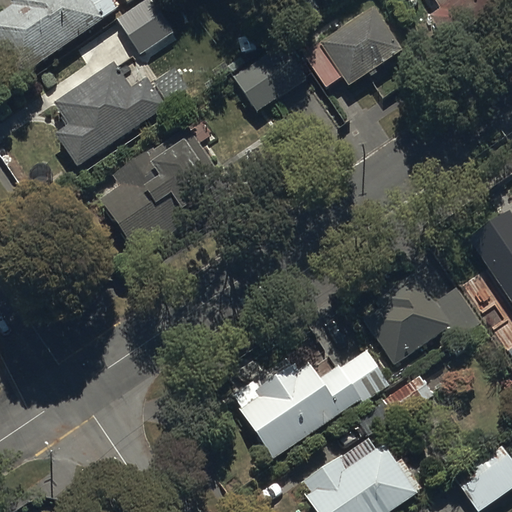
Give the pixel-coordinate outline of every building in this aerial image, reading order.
[(90,0),(20,0),(0,13),(0,56),(14,78),(104,21),(90,0)] [(150,0),(118,24),(143,58),(176,35),(150,0)] [(429,0),(454,37),(511,0),(429,0)] [(373,10),(321,44),(348,85),(400,51),(373,10)] [(280,43),(230,81),(255,115),(306,77),(280,43)] [(115,66),(57,106),(74,130),(58,141),(79,172),(170,110),(147,75),(130,87),(115,66)] [(121,189),(102,202),(138,255),(233,192),(189,127),(113,177),(121,189)] [(511,212),(509,208),(468,236),(511,299),(511,212)] [(392,305),(364,323),(392,368),(447,335),(454,346),(481,329),(457,290),(433,304),(410,266),(380,284),(392,305)] [(236,407),(274,465),(391,389),(369,355),(342,373),(340,369),(320,382),(311,369),(301,376),(296,368),(236,407)] [(396,423),(434,398),(420,377),(382,402),(396,423)] [(348,472),(342,462),(304,486),(312,499),(307,502),(313,511),(398,511),(423,496),(403,464),(397,467),(385,449),(348,472)] [(471,511),(484,511),(511,492),(511,463),(502,449),(452,484),(471,511)]
